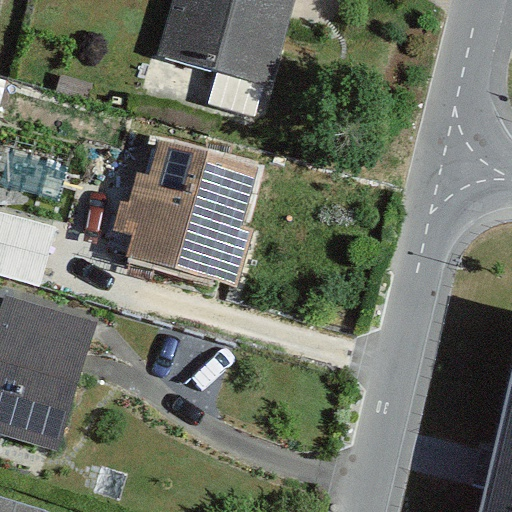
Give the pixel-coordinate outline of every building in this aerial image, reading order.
[(269,87),(291,0),(175,0),(160,59),(269,87)] [(225,285),(253,173),(161,150),(152,185),(137,181),(125,229),(136,232),(129,261),(225,285)] [(0,435),(55,452),(93,330),(6,304),(0,323),(0,435)] [(511,511),(511,414),(489,511),(511,511)] [(0,511),(47,511),(0,497),(0,511)]
